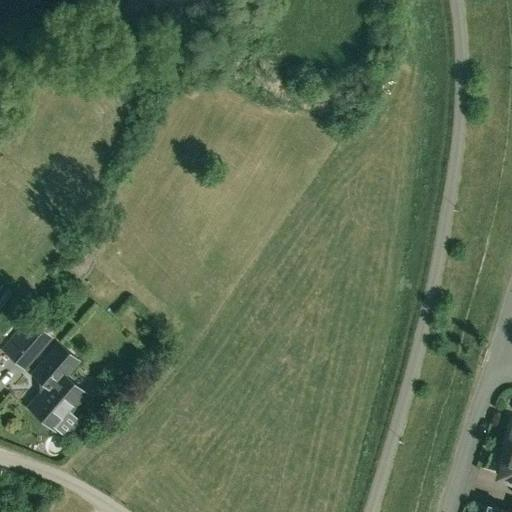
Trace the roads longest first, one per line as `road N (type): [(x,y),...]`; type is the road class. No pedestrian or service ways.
road 1 (residential): [(455,0),(463,99),(450,204),(426,318),(368,511)]
road 2 (residential): [(444,511),(492,364)]
road 3 (residential): [(120,511),(0,457)]
